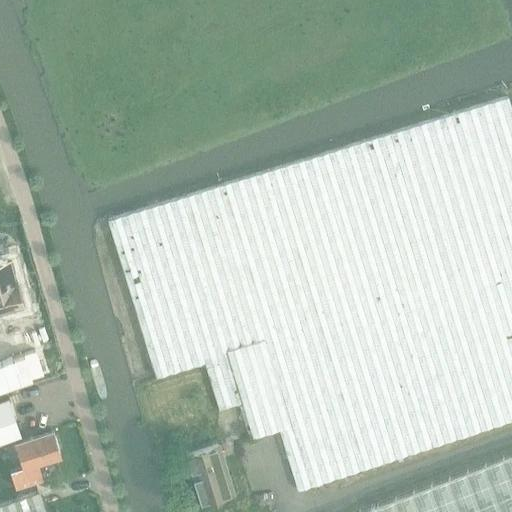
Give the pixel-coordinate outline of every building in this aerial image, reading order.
[(220,411),(243,403),(252,435),(277,428),(296,489),(511,418),(511,105),(511,106),(507,94),(460,109),(106,219),(114,241),(155,378),(205,363),(220,411)] [(0,284),(17,280),(17,279),(11,256),(0,258),(0,284)] [(0,315),(14,312),(12,307),(24,304),(17,279),(17,280),(0,284),(0,315)] [(8,398),(0,400),(0,441),(20,435),(8,400),(8,398)] [(37,462),(60,455),(52,429),(14,441),(21,465),(9,469),(15,487),(43,479),(37,462)] [(198,503),(231,493),(216,444),(183,455),(198,503)] [(511,511),(511,454),(357,511),(511,511)] [(0,511),(43,511),(36,490),(0,503),(0,511)]
